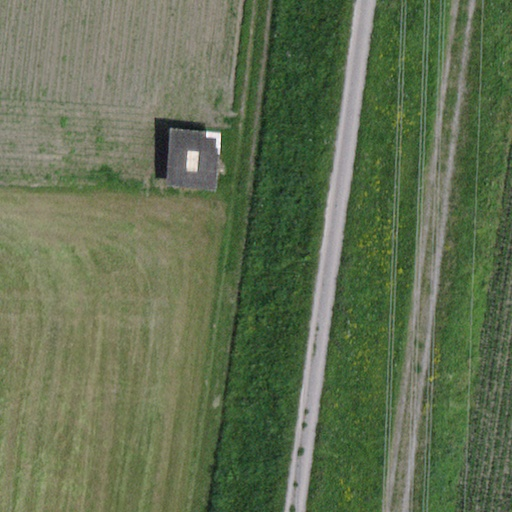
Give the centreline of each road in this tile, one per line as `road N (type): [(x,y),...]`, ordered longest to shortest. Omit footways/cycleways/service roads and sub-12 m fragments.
road 1 (track): [(405,511),(475,0)]
road 2 (track): [(381,0),(312,511)]
road 3 (track): [(274,0),(207,511)]
